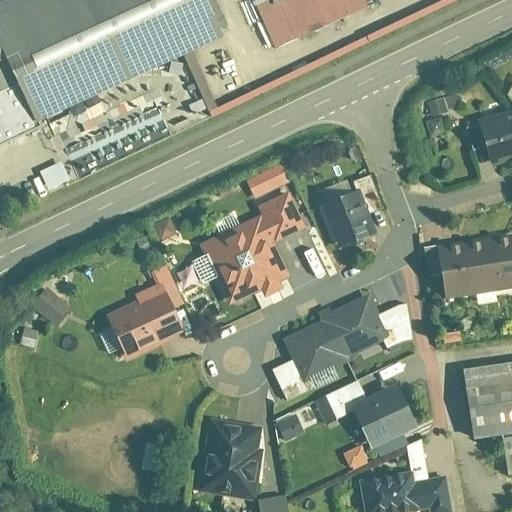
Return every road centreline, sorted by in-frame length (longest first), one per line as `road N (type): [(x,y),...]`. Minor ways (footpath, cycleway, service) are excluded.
road 1 (secondary): [(360,87),(0,255)]
road 2 (residential): [(406,215),(405,247),(273,318),(237,363)]
road 3 (secondary): [(511,15),(360,87)]
road 4 (residential): [(360,87),(406,215)]
